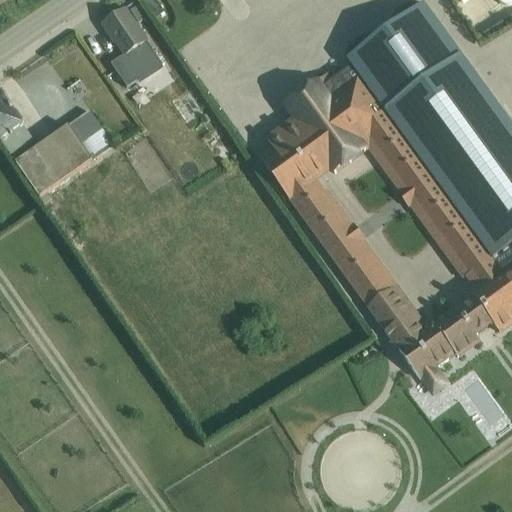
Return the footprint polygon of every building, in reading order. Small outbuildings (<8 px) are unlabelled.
[(147,0),(135,0),(130,4),(142,19),(154,9),(147,0)] [(421,0),(370,0),(273,67),(319,133),(451,42),(421,0)] [(126,10),(102,25),(115,45),(117,44),(125,57),(111,66),(127,90),(139,82),(141,85),(163,70),(161,66),(162,65),(126,10)] [(448,47),(427,62),(434,72),(455,57),(448,47)] [(319,133),(273,67),(263,75),(253,73),(250,86),(260,87),(263,91),(259,94),(278,122),(283,119),(301,145),(319,133)] [(476,76),(427,109),(454,149),(504,116),(476,76)] [(3,97),(0,98),(0,141),(45,206),(53,199),(49,194),(115,146),(90,113),(38,149),(3,97)] [(511,128),(507,121),(458,154),(486,195),(511,177),(511,128)] [(220,135),(209,143),(222,159),(232,151),(220,135)] [(453,385),(466,408),(461,411),(473,432),(497,419),(471,375),(453,385)]
